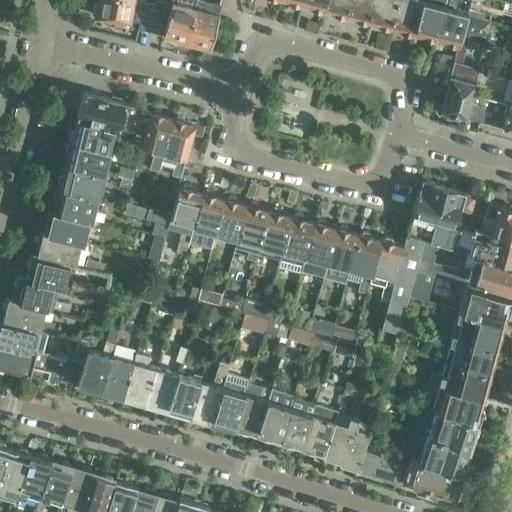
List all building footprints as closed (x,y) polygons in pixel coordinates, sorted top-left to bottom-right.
[(97,0),(97,2),(94,4),(93,10),(96,13),(95,15),(129,21),(139,22),(138,29),(159,34),(165,11),(166,12),(167,6),(166,6),(167,2),(159,0),(155,0),(155,3),(143,1),(142,0),(97,0)] [(171,0),(163,34),(173,37),(175,41),(181,43),(184,40),(186,41),(195,6),(180,2),(180,0),(171,0)] [(196,0),(195,6),(186,41),(196,43),(198,47),(203,48),(207,46),(209,46),(220,4),(205,0),(204,0),(205,1),(201,0),(196,0)] [(301,0),(301,3),(311,6),(313,9),(318,10),(321,9),(323,9),(325,0),(301,0)] [(325,0),(323,9),(333,12),(334,14),(340,16),(342,14),(345,15),(348,0),(325,0)] [(348,0),(345,15),(355,18),(356,20),(362,22),(364,20),(368,21),(373,0),(348,0)] [(373,0),(368,21),(377,24),(378,26),(385,28),(387,26),(390,27),(396,0),(373,0)] [(396,0),(390,27),(399,30),(401,32),(407,34),(409,32),(412,33),(420,0),(396,0)] [(420,0),(412,33),(422,35),(423,38),(430,40),(432,38),(434,39),(443,4),(444,0),(420,0)] [(444,0),(443,4),(434,39),(445,41),(446,44),(452,46),(454,44),(456,44),(460,30),(462,30),(463,27),(466,15),(467,10),(455,7),(456,0),(444,0)] [(482,19),(483,13),(468,9),(467,10),(466,15),(482,19)] [(466,15),(463,27),(483,32),(486,20),(482,19),(466,15)] [(442,101),(437,104),(443,114),(448,111),(450,112),(451,116),(458,118),(462,115),(466,116),(473,91),(475,81),(476,75),(466,72),(470,56),(463,55),(468,32),(482,35),(483,32),(463,27),(462,30),(460,30),(456,44),(454,53),(450,68),(449,74),(442,101)] [(511,52),(511,50),(511,45),(503,43),(502,50),(511,52)] [(511,76),(503,75),(501,83),(511,86),(511,76)] [(310,101),(310,87),(296,86),(296,83),(282,82),(281,99),(310,101)] [(78,109),(76,116),(77,116),(113,125),(118,127),(134,131),(143,133),(149,111),(140,109),(141,105),(121,100),(122,99),(112,96),(111,98),(100,95),(101,93),(90,90),(90,92),(87,92),(87,90),(80,94),(81,95),(81,98),(79,98),(76,108),(78,109)] [(473,91),(466,116),(502,125),(511,127),(511,101),(509,100),(473,91)] [(149,111),(143,133),(140,144),(154,148),(149,168),(158,170),(163,150),(171,117),(162,114),(160,111),(154,109),(151,112),(149,111)] [(171,117),(163,150),(176,154),(171,174),(181,177),(186,156),(195,123),(185,121),(183,117),(177,115),(174,118),(171,117)] [(72,137),(71,139),(109,148),(108,148),(113,125),(77,116),(74,127),(70,126),(68,136),(72,137)] [(140,144),(143,133),(134,131),(131,142),(140,144)] [(69,152),(66,163),(104,172),(109,148),(71,139),(71,140),(72,140),(71,141),(67,143),(66,149),(69,152)] [(61,184),(61,186),(98,195),(104,172),(66,163),(64,173),(60,174),(58,181),(61,184)] [(117,175),(130,179),(133,169),(119,166),(117,175)] [(118,185),(128,187),(130,179),(120,177),(118,185)] [(417,190),(406,233),(408,233),(423,238),(429,239),(444,184),(422,179),(419,191),(417,190)] [(179,185),(169,219),(167,228),(181,231),(176,251),(185,253),(190,233),(192,224),(200,191),(192,189),(190,185),(184,183),(181,186),(179,185)] [(465,190),(444,184),(429,239),(438,242),(450,245),(460,209),(465,190)] [(98,195),(61,186),(60,186),(60,188),(56,189),(54,195),(57,199),(55,209),(52,208),(52,209),(88,218),(100,221),(102,213),(93,210),(97,195),(98,195)] [(200,191),(192,224),(205,228),(201,242),(204,243),(201,253),(207,255),(214,230),(223,197),(214,194),(212,191),(207,189),(203,192),(200,191)] [(465,190),(460,209),(471,212),(476,193),(465,190)] [(223,197),(214,230),(236,236),(246,203),(237,200),(235,197),(229,195),(226,198),(223,197)] [(236,236),(234,244),(248,248),(246,257),(254,259),(256,252),(259,242),(268,209),(259,206),(257,203),(251,201),(248,203),(246,203),(236,236)] [(481,228),(490,231),(511,236),(511,207),(488,201),(481,228)] [(144,206),(127,202),(124,213),(142,217),(144,206)] [(270,209),(268,209),(259,242),(256,252),(278,258),(290,215),(281,212),(279,208),(274,207),(270,209)] [(49,222),(46,231),(80,240),(83,241),(88,218),(52,209),(52,210),(47,212),(46,218),(49,222)] [(156,222),(165,225),(168,213),(159,211),(156,222)] [(290,215),(278,258),(277,265),(299,271),(304,254),(312,221),(304,218),(302,214),(296,213),(292,215),(290,215)] [(304,254),(300,269),(322,275),(335,225),(325,223),(324,220),(319,218),(314,221),(312,221),(304,254)] [(163,235),(165,225),(156,222),(153,233),(163,235)] [(456,247),(468,250),(511,262),(511,236),(490,231),(462,223),(456,247)] [(338,226),(335,225),(322,275),(344,281),(345,278),(357,232),(348,229),(346,226),(341,225),(338,226)] [(34,253),(34,254),(68,262),(75,264),(80,240),(46,231),(44,231),(44,234),(39,235),(38,241),(41,244),(39,254),(34,253)] [(357,232),(345,278),(361,282),(359,289),(366,291),(368,280),(371,271),(380,238),(370,235),(369,232),(363,231),(360,232),(357,232)] [(397,331),(414,269),(423,238),(408,233),(382,326),(397,331)] [(157,259),(163,237),(153,234),(147,257),(157,259)] [(371,271),(368,280),(384,284),(381,295),(389,297),(394,278),(403,244),(402,244),(393,241),(392,238),(386,237),(383,239),(380,238),(371,271)] [(429,239),(423,238),(414,269),(465,284),(467,279),(469,271),(457,268),(433,261),(438,242),(429,239)] [(459,259),(457,268),(469,271),(467,279),(474,281),(474,280),(504,289),(511,291),(511,262),(468,250),(465,261),(459,259)] [(22,275),(56,284),(63,286),(68,262),(34,254),(33,255),(30,257),(28,263),(30,267),(28,276),(22,275)] [(103,262),(83,257),(81,265),(101,270),(103,262)] [(7,272),(19,275),(21,269),(8,266),(7,272)] [(415,270),(408,294),(425,299),(432,275),(415,270)] [(19,289),(16,299),(45,306),(51,307),(68,312),(70,304),(53,299),(56,284),(22,275),(22,278),(18,280),(17,285),(19,289)] [(85,282),(72,278),(70,287),(83,290),(85,282)] [(465,284),(458,309),(503,322),(507,311),(508,312),(511,308),(511,303),(511,301),(510,300),(511,297),(503,295),(465,284)] [(191,286),(188,296),(196,298),(199,288),(191,286)] [(221,292),(199,286),(199,288),(196,298),(218,304),(220,295),(221,292)] [(155,290),(151,304),(157,305),(161,292),(155,290)] [(176,296),(161,292),(157,305),(156,309),(172,313),(176,296)] [(220,295),(218,304),(240,310),(242,301),(220,295)] [(5,320),(39,328),(52,331),(54,323),(42,319),(45,306),(16,299),(10,298),(9,301),(6,303),(5,308),(7,312),(5,320)] [(266,304),(245,298),(242,310),(263,315),(266,304)] [(193,323),(215,330),(222,308),(200,301),(193,323)] [(287,309),(267,304),(264,316),(284,321),(287,309)] [(309,310),(293,306),(289,320),(305,325),(309,310)] [(86,308),(84,315),(94,318),(96,311),(86,308)] [(451,333),(451,334),(497,347),(498,344),(501,342),(502,340),(502,336),(500,333),(503,322),(458,309),(455,318),(460,320),(456,334),(451,333)] [(266,317),(245,311),(240,326),(262,332),(266,317)] [(0,318),(0,342),(32,349),(42,352),(47,332),(39,329),(39,328),(5,320),(0,318)] [(289,323),(267,318),(264,332),(285,337),(289,323)] [(317,330),(319,320),(311,318),(308,328),(311,329),(314,330),(317,330)] [(320,318),(319,320),(317,330),(331,334),(335,322),(320,318)] [(410,323),(401,321),(399,331),(408,333),(410,323)] [(308,328),(291,324),(287,337),(308,342),(311,329),(308,328)] [(342,336),(344,327),(334,325),(332,334),(342,336)] [(118,329),(109,327),(102,352),(87,347),(82,362),(80,369),(78,378),(77,382),(80,383),(81,386),(87,388),(89,385),(100,388),(111,354),(118,329)] [(89,340),(91,332),(78,329),(76,337),(89,340)] [(317,330),(314,330),(310,344),(331,349),(334,335),(331,334),(317,330)] [(454,344),(449,360),(490,371),(491,368),(494,367),(495,364),(495,360),(493,358),(497,347),(451,334),(449,343),(454,344)] [(357,341),(336,336),(332,351),(353,356),(357,341)] [(32,349),(0,342),(0,368),(7,370),(9,368),(17,370),(19,373),(26,375),(29,373),(75,385),(77,382),(80,369),(82,362),(42,352),(32,349)] [(392,349),(369,343),(367,353),(390,359),(392,349)] [(185,347),(179,345),(174,360),(181,362),(185,347)] [(85,353),(67,348),(65,358),(82,362),(85,353)] [(133,360),(123,394),(125,395),(126,398),(131,400),(134,397),(145,400),(155,366),(148,364),(150,356),(136,352),(133,360)] [(111,354),(100,388),(103,389),(104,392),(109,394),(112,391),(123,394),(133,360),(111,354)] [(199,378),(188,413),(191,414),(193,417),(198,419),(201,417),(210,419),(221,385),(228,362),(219,359),(213,382),(199,378)] [(429,380),(438,383),(483,396),(486,385),(489,383),(491,380),(491,377),(489,375),(490,371),(449,360),(445,375),(440,374),(432,371),(429,380)] [(155,366),(145,400),(147,401),(149,404),(154,406),(157,404),(166,407),(177,372),(155,366)] [(387,368),(381,390),(392,394),(395,384),(394,384),(398,372),(387,368)] [(221,385),(210,419),(214,421),(216,424),(220,425),(224,423),(231,426),(243,391),(247,377),(226,371),(221,385)] [(177,372),(166,407),(170,408),(171,411),(176,412),(179,410),(188,413),(199,378),(200,375),(193,372),(191,376),(177,372)] [(243,391),(231,426),(233,426),(233,427),(236,428),(237,430),(242,431),(245,430),(247,431),(254,433),(266,398),(269,388),(248,381),(245,392),(243,391)] [(440,394),(436,409),(449,413),(477,422),(478,418),(479,419),(485,415),(482,408),(481,408),(482,405),(481,404),(483,396),(438,383),(435,392),(440,394)] [(266,398),(254,433),(258,434),(259,436),(265,438),(267,437),(269,438),(270,437),(277,439),(288,406),(291,395),(269,388),(266,398)] [(390,395),(380,392),(375,410),(384,413),(390,395)] [(311,412),(299,446),(303,447),(304,450),(310,452),(313,450),(322,453),(333,419),(336,410),(314,403),(311,412)] [(288,406),(277,439),(281,441),(282,443),(287,445),(290,444),(292,444),(299,446),(311,412),(289,405),(288,406)] [(416,430),(427,434),(469,447),(472,436),(477,434),(479,428),(476,424),(477,422),(449,413),(436,409),(435,408),(428,430),(417,426),(416,430)] [(333,419),(322,453),(326,454),(328,457),(332,458),(335,457),(341,459),(341,461),(357,466),(365,443),(367,434),(371,423),(358,418),(349,415),(349,416),(336,411),(333,419)] [(425,438),(419,459),(461,473),(461,470),(465,469),(467,463),(465,459),(469,447),(427,434),(416,430),(415,435),(425,438)] [(367,434),(365,443),(385,449),(388,440),(367,434)] [(365,443),(357,466),(357,467),(368,471),(370,474),(378,476),(381,475),(392,478),(397,476),(401,464),(405,465),(407,456),(385,449),(365,443)] [(8,446),(0,471),(0,486),(4,488),(5,482),(18,486),(29,453),(27,452),(28,451),(27,450),(25,448),(20,447),(17,447),(16,449),(15,448),(14,449),(8,447),(9,446),(8,446)] [(29,453),(18,486),(16,492),(25,494),(27,489),(39,492),(42,484),(50,459),(49,458),(47,454),(41,452),(38,455),(36,455),(30,454),(30,453),(29,453)] [(407,456),(405,465),(406,466),(402,479),(418,485),(417,488),(433,494),(435,490),(454,496),(457,494),(458,491),(456,487),(460,477),(462,475),(461,473),(419,459),(418,460),(407,456)] [(42,484),(39,492),(39,494),(60,500),(72,465),(70,465),(69,461),(63,459),(60,462),(50,459),(42,484)] [(72,465),(60,500),(56,511),(66,511),(69,503),(82,507),(93,472),(91,471),(90,468),(84,466),(81,468),(72,465)] [(93,472),(82,507),(79,511),(88,511),(89,509),(98,511),(103,511),(114,478),(112,478),(111,475),(105,473),(102,474),(93,472)] [(114,478),(103,511),(126,511),(136,484),(134,484),(132,482),(127,481),(125,481),(114,478)] [(136,484),(126,511),(150,511),(156,493),(154,492),(155,490),(146,487),(145,490),(136,487),(136,484)] [(156,493),(150,511),(174,511),(179,496),(178,499),(168,496),(169,493),(160,491),(159,494),(156,493)] [(179,496),(174,511),(196,511),(200,502),(191,500),(188,498),(185,497),(181,497),(179,496)] [(196,511),(221,511),(222,510),(208,508),(209,505),(200,502),(196,511)]
